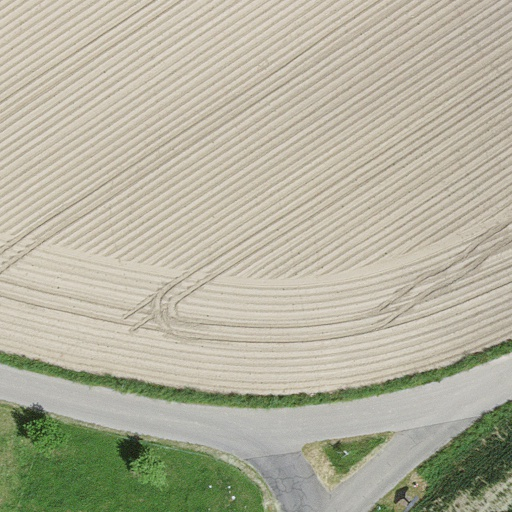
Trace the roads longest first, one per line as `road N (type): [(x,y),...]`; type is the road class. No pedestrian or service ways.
road 1 (unclassified): [(0,369),(218,425),(429,407)]
road 2 (unclassified): [(429,407),(377,441),(307,511)]
